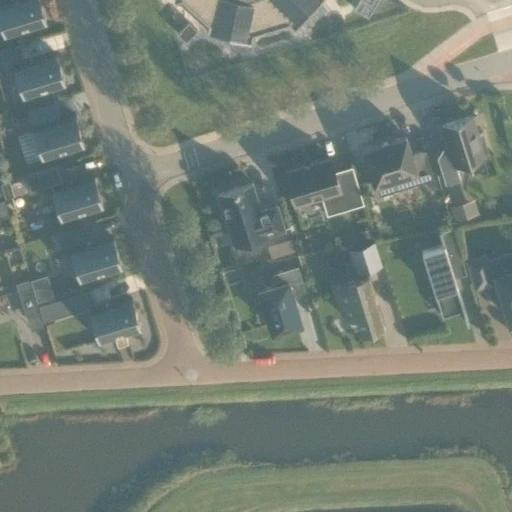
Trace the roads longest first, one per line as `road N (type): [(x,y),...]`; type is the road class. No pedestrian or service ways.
road 1 (unclassified): [(511,61),(129,177)]
road 2 (residential): [(189,376),(511,357)]
road 3 (residential): [(129,177),(189,376)]
road 4 (residential): [(0,386),(189,376)]
road 5 (unclassified): [(129,177),(73,0)]
